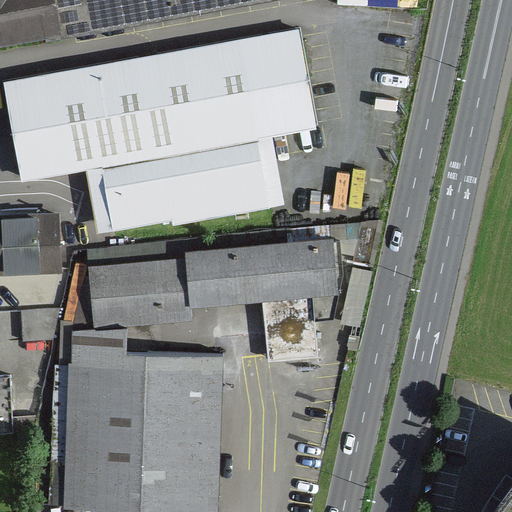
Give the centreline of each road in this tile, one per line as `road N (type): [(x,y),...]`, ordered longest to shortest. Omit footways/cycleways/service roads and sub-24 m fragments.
road 1 (primary): [(390,511),(483,79)]
road 2 (primary): [(412,202),(344,511)]
road 3 (primary): [(461,0),(412,202)]
road 4 (motorway): [(442,0),(412,202)]
